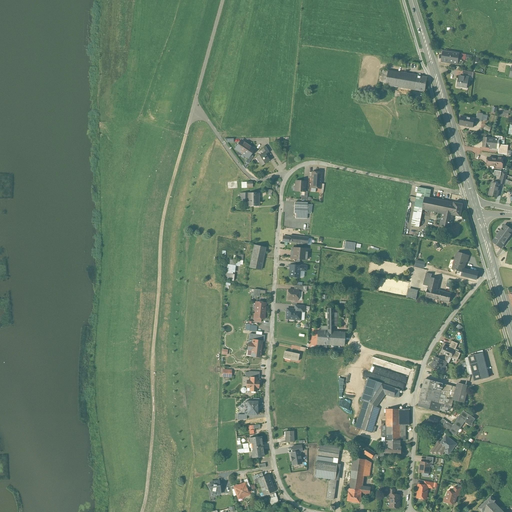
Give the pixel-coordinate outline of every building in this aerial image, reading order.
[(453,52),(443,51),(441,62),(458,65),(459,59),(459,53),(453,53),(453,52)] [(388,71),(383,70),(382,76),(380,85),(386,85),(388,71)] [(405,74),(388,71),(386,85),(402,88),(405,74)] [(417,76),(405,74),(402,88),(415,90),(417,76)] [(427,77),(417,76),(415,90),(425,92),(427,77)] [(469,78),(459,76),(457,87),(461,87),(461,86),(467,87),(466,88),(467,88),(469,78)] [(509,111),(499,108),(498,116),(502,117),(503,115),(508,116),(509,111)] [(474,119),(461,116),(459,125),(473,128),(474,119)] [(486,138),(483,137),(483,138),(482,147),(490,148),(496,149),(496,148),(497,139),(491,138),(486,138)] [(242,141),(240,142),(235,149),(242,154),(248,145),(242,141)] [(248,145),(242,154),(248,158),(251,155),(254,151),(253,148),(248,145)] [(499,145),(499,148),(498,154),(507,155),(508,146),(499,145)] [(263,153),(256,157),(259,162),(261,166),(269,161),(265,155),(264,152),(263,153)] [(503,157),(497,157),(497,159),(488,158),(487,165),(496,166),(496,168),(502,169),(503,157)] [(321,173),(312,172),(312,178),(311,188),(320,189),(321,184),(321,173)] [(305,182),(296,181),(295,191),(304,192),(305,192),(305,191),(305,182)] [(500,185),(492,183),(491,185),(491,186),(489,195),(497,198),(500,185)] [(426,189),(418,188),(414,209),(411,226),(419,227),(422,211),(423,210),(425,198),(426,189)] [(259,193),(247,193),(247,201),(247,202),(247,206),(259,206),(259,193)] [(429,199),(425,198),(423,210),(443,214),(451,215),(453,208),(454,203),(429,199)] [(463,205),(454,203),(453,208),(451,215),(453,216),(460,217),(463,205)] [(294,208),(294,213),(295,213),(295,218),(307,219),(307,214),(307,209),(294,208)] [(451,215),(443,214),(440,225),(450,227),(453,216),(451,215)] [(511,230),(505,225),(501,230),(493,242),(496,244),(501,248),(511,232),(511,230)] [(308,238),(297,236),(296,238),(296,243),(307,245),(308,238)] [(356,244),(346,243),(345,249),(355,251),(356,244)] [(266,248),(254,245),(249,268),(261,270),(266,248)] [(303,249),(292,248),(291,256),(296,257),(296,259),(307,260),(307,252),(303,252),(303,249)] [(469,256),(458,253),(455,261),(453,269),(452,269),(462,272),(462,270),(463,270),(465,262),(467,262),(469,256)] [(307,266),(289,264),(288,277),(300,278),(300,271),(307,272),(307,266)] [(227,265),(227,270),(232,270),(231,280),(232,281),(235,266),(227,265)] [(463,270),(462,270),(462,272),(460,277),(475,281),(477,274),(463,270)] [(439,280),(430,278),(429,283),(428,286),(426,297),(428,298),(440,300),(442,291),(437,290),(439,280)] [(232,286),(225,285),(224,292),(231,293),(232,286)] [(417,291),(407,289),(406,298),(416,300),(416,298),(417,291)] [(294,290),(288,290),(287,300),(298,301),(298,292),(298,291),(294,290)] [(451,294),(442,291),(440,300),(449,302),(451,294)] [(263,301),(259,301),(259,302),(256,302),(254,318),(261,319),(264,319),(266,303),(263,303),(263,301)] [(285,309),(285,319),(300,320),(301,311),(295,311),(295,309),(285,309)] [(327,331),(323,331),(322,345),(327,345),(344,346),(345,332),(334,332),(327,331)] [(251,357),(260,358),(262,341),(261,341),(254,340),(254,334),(249,334),(247,350),(252,351),(251,357)] [(458,344),(452,341),(449,348),(455,351),(458,344)] [(448,349),(443,346),(438,358),(445,362),(448,356),(446,354),(448,349)] [(455,351),(449,348),(448,349),(446,354),(448,356),(458,360),(461,353),(455,351)] [(299,354),(285,351),(283,358),(298,361),(299,354)] [(478,354),(468,357),(474,381),(489,377),(483,353),(478,354)] [(438,358),(435,357),(431,366),(440,370),(442,366),(443,366),(444,367),(446,362),(445,362),(438,358)] [(378,366),(380,360),(373,358),(371,364),(378,366)] [(409,377),(372,365),(370,371),(406,383),(409,377)] [(257,378),(251,378),(250,381),(247,381),(247,388),(251,388),(251,391),(251,393),(255,393),(255,391),(257,391),(257,388),(258,388),(258,384),(257,384),(257,378)] [(369,402),(382,384),(368,379),(362,400),(365,401),(365,400),(369,402)] [(456,387),(443,384),(437,382),(425,379),(420,398),(442,404),(452,407),(453,400),(456,387)] [(466,386),(457,383),(456,387),(453,400),(464,402),(467,391),(466,390),(467,387),(466,387),(466,386)] [(396,388),(382,384),(369,402),(370,403),(374,405),(376,407),(377,407),(385,395),(395,398),(396,388)] [(442,404),(420,398),(418,407),(439,413),(442,404)] [(356,428),(362,430),(370,403),(369,402),(365,400),(365,401),(356,428)] [(253,402),(248,402),(248,403),(248,414),(248,415),(257,415),(257,402),(253,402)] [(374,405),(370,403),(362,430),(372,433),(380,408),(377,408),(377,407),(376,407),(374,405)] [(400,409),(386,409),(386,440),(400,441),(400,425),(400,409)] [(409,409),(400,409),(400,425),(406,425),(409,425),(409,409)] [(450,431),(455,435),(459,430),(464,421),(469,415),(463,411),(453,426),(450,431)] [(469,415),(464,421),(466,423),(467,421),(471,424),(475,419),(469,415)] [(439,419),(430,416),(428,423),(436,426),(439,419)] [(450,431),(453,426),(443,418),(439,423),(450,431)] [(293,431),(285,432),(285,442),(294,442),(293,431)] [(444,451),(449,454),(456,444),(446,436),(439,445),(445,449),(444,450),(444,451)] [(261,437),(249,438),(250,444),(252,444),(252,448),(263,446),(261,437)] [(445,449),(439,445),(437,448),(435,446),(430,453),(433,455),(434,453),(437,455),(438,453),(441,455),(442,453),(444,451),(444,450),(445,449)] [(263,446),(252,448),(253,452),(251,453),(252,458),(264,456),(263,446)] [(344,450),(320,446),(315,478),(331,480),(328,499),(335,500),(337,481),(339,482),(344,450)] [(375,453),(367,448),(363,453),(372,459),(375,454),(375,453)] [(301,463),(299,452),(293,453),(291,453),(293,465),(301,463)] [(355,458),(354,458),(350,489),(362,490),(362,486),(364,476),(366,460),(361,459),(355,458)] [(426,463),(421,462),(420,471),(429,472),(430,463),(426,463)] [(258,479),(261,488),(272,484),(269,475),(263,477),(257,479),(258,479)] [(220,481),(210,482),(211,496),(222,495),(220,481)] [(245,483),(238,486),(236,486),(235,487),(234,487),(238,498),(240,498),(242,498),(244,496),(249,494),(247,488),(245,483)] [(272,484),(261,488),(263,496),(275,492),(272,484)] [(424,486),(418,485),(417,491),(418,491),(417,497),(418,497),(419,499),(421,499),(423,498),(426,498),(428,488),(428,486),(424,486)] [(453,493),(448,491),(446,499),(448,500),(448,502),(448,503),(452,504),(453,503),(454,504),(457,495),(460,495),(462,488),(458,487),(457,488),(454,487),(453,493)] [(362,490),(350,489),(348,501),(360,503),(362,492),(362,490)] [(394,495),(390,495),(390,508),(399,508),(400,495),(394,495)] [(491,496),(479,508),(482,511),(483,511),(484,511),(494,502),(495,501),(493,498),(491,496)] [(277,497),(269,499),(271,505),(278,503),(277,497)] [(503,511),(494,502),(484,511),(503,511)]
